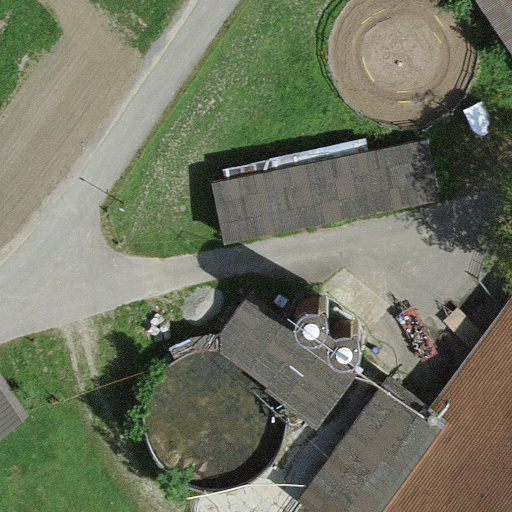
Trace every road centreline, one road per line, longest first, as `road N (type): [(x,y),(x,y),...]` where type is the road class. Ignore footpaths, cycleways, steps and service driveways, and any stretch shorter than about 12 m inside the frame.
road 1 (residential): [(0,292),(86,293),(386,237),(511,196)]
road 2 (unclassified): [(0,286),(53,232),(218,0)]
